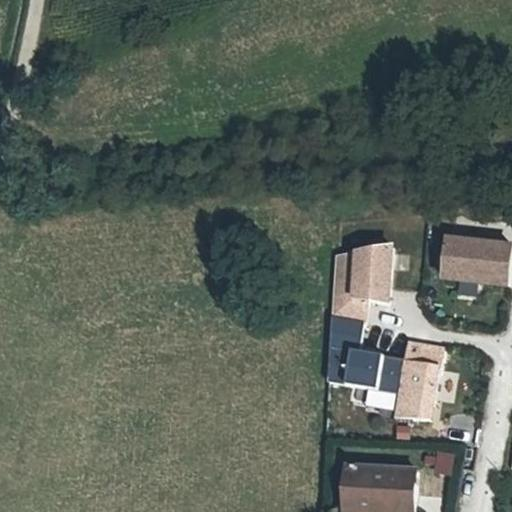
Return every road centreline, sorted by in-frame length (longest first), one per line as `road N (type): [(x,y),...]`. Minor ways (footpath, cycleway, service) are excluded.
road 1 (unknown): [(483,511),(509,371),(494,346),(412,309),(406,255)]
road 2 (track): [(35,0),(0,149)]
